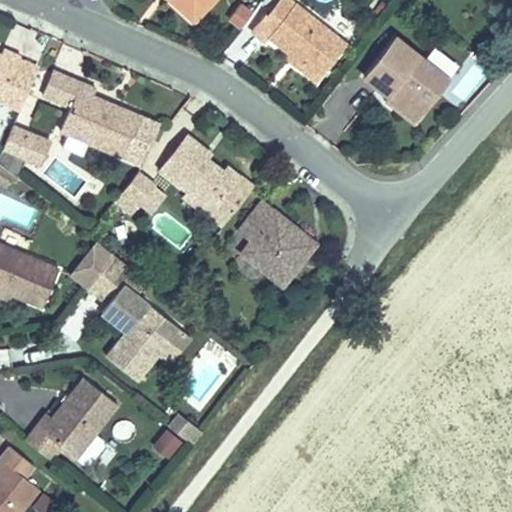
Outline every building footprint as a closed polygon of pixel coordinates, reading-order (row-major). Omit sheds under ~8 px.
[(188,0),(182,8),(197,21),(204,14),(189,0),(188,0)] [(189,0),(204,14),(197,21),(224,45),(254,11),(242,0),(189,0)] [(378,61),(316,8),(298,27),(297,25),(281,42),(294,54),(299,49),(320,68),(334,80),(328,88),(343,101),(378,61)] [(268,22),(257,35),(268,45),(279,32),(268,22)] [(0,42),(0,89),(23,100),(41,108),(49,89),(31,81),(40,59),(42,55),(22,47),(20,51),(0,42)] [(450,136),(477,102),(423,56),(391,94),(415,115),(419,111),(450,136)] [(40,59),(31,81),(49,89),(58,67),(40,59)] [(109,81),(80,68),(69,93),(93,103),(98,105),(109,81)] [(313,76),(328,88),(334,80),(320,68),(313,76)] [(93,103),(82,128),(87,130),(111,141),(148,158),(149,156),(166,163),(189,124),(121,95),(125,88),(109,81),(98,105),(93,103)] [(442,146),(450,136),(419,111),(412,120),(442,146)] [(31,129),(21,151),(46,163),(51,151),(42,147),(47,136),(31,129)] [(111,141),(87,130),(84,138),(108,148),(111,141)] [(70,145),(47,136),(42,147),(51,151),(46,163),(60,169),(70,145)] [(205,137),(176,175),(203,196),(230,219),(231,217),(245,228),(275,191),(244,166),(238,174),(227,165),(217,157),(222,150),(205,137)] [(233,159),(222,150),(217,157),(227,165),(233,159)] [(160,171),(145,190),(160,203),(176,183),(160,171)] [(230,219),(203,196),(199,203),(226,225),(230,219)] [(335,252),(279,210),(253,242),(265,251),(257,262),(301,296),(335,252)] [(93,255),(25,222),(17,241),(0,232),(0,269),(5,260),(46,280),(74,293),(93,255)] [(135,328),(123,344),(156,369),(170,351),(191,323),(148,290),(143,286),(161,263),(139,246),(100,289),(112,299),(115,301),(140,320),(140,321),(143,324),(137,331),(135,328)] [(5,260),(0,269),(41,289),(46,280),(5,260)] [(166,267),(161,263),(143,286),(148,290),(166,267)] [(115,301),(109,310),(135,328),(137,331),(143,324),(140,321),(140,320),(115,301)] [(191,323),(170,351),(182,359),(203,332),(191,323)] [(0,346),(0,368),(12,366),(7,345),(0,346)] [(78,435),(96,449),(138,392),(102,365),(72,405),(66,401),(55,416),(78,435)] [(164,422),(191,441),(201,428),(175,408),(164,422)] [(55,416),(48,425),(72,443),(78,435),(55,416)] [(149,443),(163,455),(178,436),(164,425),(149,443)] [(7,472),(0,481),(0,496),(20,511),(26,511),(57,473),(46,463),(55,452),(29,431),(18,446),(24,450),(7,472)] [(1,466),(7,472),(24,450),(18,446),(1,466)]
